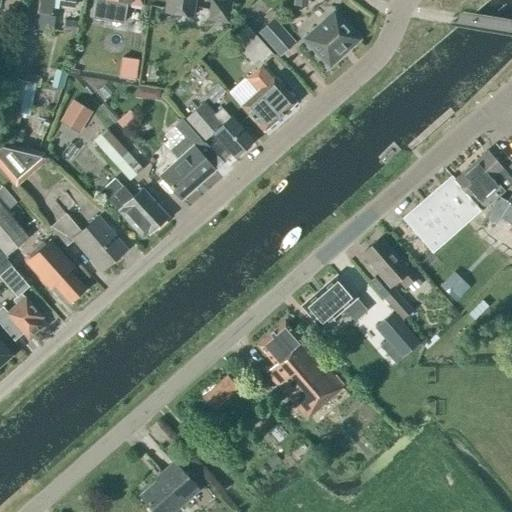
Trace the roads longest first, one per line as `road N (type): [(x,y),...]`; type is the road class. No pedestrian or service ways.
road 1 (residential): [(40,511),(495,109)]
road 2 (unclassified): [(0,393),(371,67),(404,0)]
